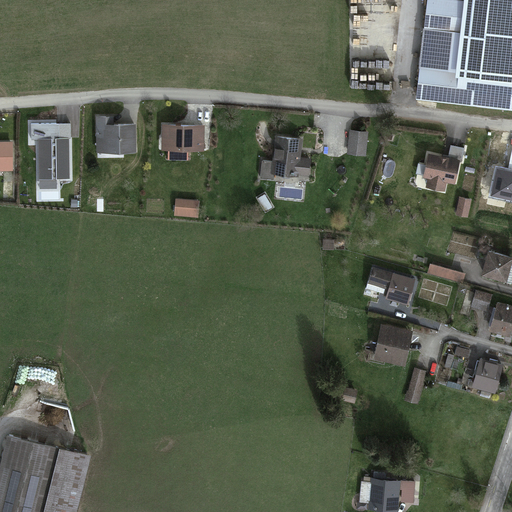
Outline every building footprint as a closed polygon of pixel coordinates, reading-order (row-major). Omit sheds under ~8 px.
[(511,0),(465,0),(465,5),(428,0),(417,95),(511,106),(511,0)] [(135,152),(134,126),(104,127),(104,140),(96,140),(96,152),(135,152)] [(201,150),(202,127),(162,127),(162,149),(201,150)] [(368,134),(350,132),(347,154),(365,156),(368,134)] [(299,140),(277,138),(272,173),(308,178),(310,159),(297,158),(299,140)] [(67,140),(39,140),(40,178),(68,177),(67,140)] [(0,170),(12,170),(11,143),(0,143),(0,170)] [(464,149),(451,146),(448,160),(430,156),(425,178),(429,179),(427,187),(444,191),(446,184),(455,186),(464,149)] [(511,171),(497,168),(491,196),(511,200),(511,171)] [(196,217),(198,202),(176,200),(175,215),(196,217)] [(511,259),(491,253),(484,276),(506,281),(511,259)] [(463,275),(431,266),(429,273),(461,283),(463,275)] [(413,281),(374,269),(370,283),(388,289),(386,297),(406,303),(413,281)] [(490,296),(477,292),(473,307),(486,311),(490,296)] [(511,329),(511,308),(499,305),(491,332),(510,338),(511,329)] [(410,333),(383,327),(376,360),(403,365),(410,333)] [(501,366),(481,361),(474,388),(494,394),(501,366)] [(426,374),(415,371),(406,400),(417,404),(426,374)] [(74,511),(89,456),(7,436),(0,463),(0,511),(74,511)] [(414,483),(372,480),(370,509),(396,511),(396,502),(412,503),(414,483)]
